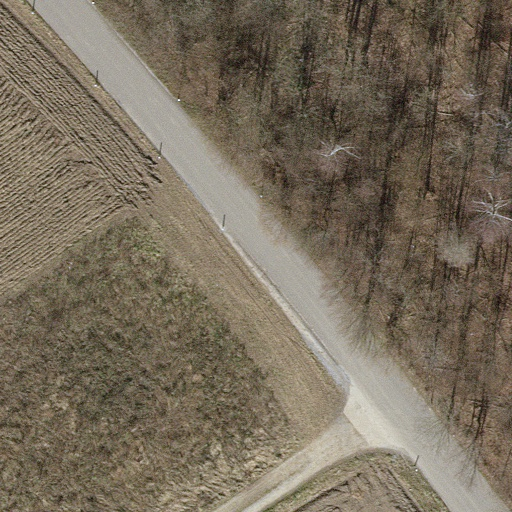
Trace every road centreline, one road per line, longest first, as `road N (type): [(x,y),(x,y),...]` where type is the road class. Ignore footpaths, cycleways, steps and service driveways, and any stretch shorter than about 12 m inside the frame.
road 1 (unclassified): [(55,0),(478,511)]
road 2 (track): [(223,511),(391,400)]
